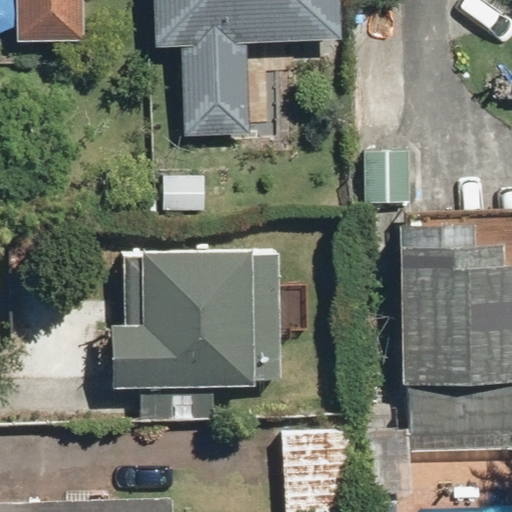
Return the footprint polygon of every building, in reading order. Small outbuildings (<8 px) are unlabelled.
[(13,0),(15,40),(81,38),(79,0),(13,0)] [(151,0),(153,46),(180,45),(184,135),(250,133),(247,42),(340,38),(338,0),(151,0)] [(511,261),(502,262),(502,240),(473,241),(472,220),(398,222),(402,382),(408,382),(410,452),(511,449),(511,261)] [(108,321),(109,386),(253,385),(252,380),(281,378),(276,248),(247,249),(247,246),(140,247),(141,320),(108,321)] [(355,511),(352,428),(275,431),(278,511),(355,511)] [(171,511),(171,495),(0,500),(0,511),(171,511)]
